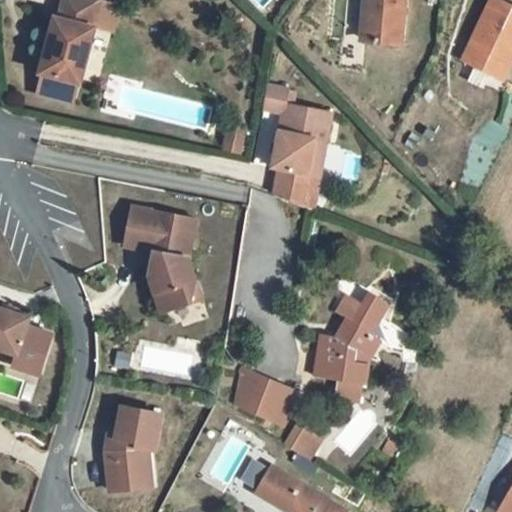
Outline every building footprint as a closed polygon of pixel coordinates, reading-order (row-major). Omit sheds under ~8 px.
[(34,59),(73,70),(89,15),(85,14),(85,11),(88,0),(55,0),(54,5),(50,4),(34,59)] [(110,0),(88,0),(85,11),(106,17),(110,0)] [(363,0),(360,42),(399,45),(402,0),(363,0)] [(511,6),(499,0),(489,0),(459,60),(501,81),(511,59),(511,6)] [(280,74),(261,69),(256,97),(276,100),(267,154),(273,154),(307,161),(308,161),(311,140),(316,140),(322,97),(277,89),(280,74)] [(236,122),(222,118),(216,137),(231,141),(236,122)] [(302,191),(307,161),(273,154),(268,180),(302,191)] [(148,192),(136,230),(158,237),(165,239),(158,261),(166,300),(197,294),(193,274),(204,272),(199,248),(210,211),(148,192)] [(165,239),(158,237),(155,246),(158,261),(165,239)] [(204,272),(193,274),(197,294),(208,291),(204,272)] [(0,323),(1,324),(30,334),(31,335),(42,307),(45,299),(0,282),(0,323)] [(322,376),(345,378),(342,401),(365,405),(371,362),(384,339),(375,333),(394,301),(375,290),(355,320),(347,316),(339,332),(325,329),(322,376)] [(31,335),(30,334),(25,346),(52,356),(66,317),(42,307),(31,335)] [(123,330),(117,347),(133,352),(139,335),(123,330)] [(297,394),(249,369),(243,402),(266,414),(269,409),(284,417),(297,394)] [(159,399),(121,387),(112,415),(104,413),(98,429),(103,429),(103,437),(98,436),(97,468),(129,469),(130,452),(140,452),(140,432),(147,434),(159,399)] [(325,431),(307,421),(295,442),(317,455),(320,449),(316,447),(325,431)] [(130,452),(129,469),(139,470),(140,452),(130,452)] [(348,511),(354,502),(276,460),(261,486),(305,510),(304,511),(348,511)] [(250,461),(242,480),(255,486),(264,467),(250,461)] [(511,511),(511,489),(498,511),(511,511)]
